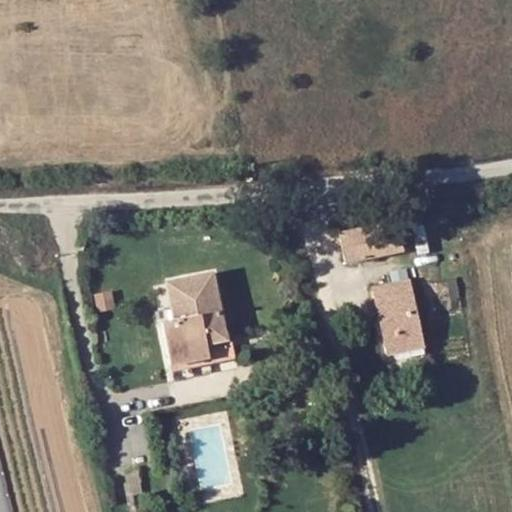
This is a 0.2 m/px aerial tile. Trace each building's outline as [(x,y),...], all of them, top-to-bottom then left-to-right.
[(403,251),(397,220),(339,232),(346,263),(403,251)] [(182,280),(201,360),(210,359),(206,338),(226,334),(214,274),(182,280)] [(201,360),(182,280),(168,282),(175,320),(163,322),(172,366),(201,360)] [(386,353),(423,346),(410,280),(372,288),(379,318),(386,353)] [(226,334),(206,338),(210,359),(231,354),(226,334)] [(18,511),(0,438),(0,511),(18,511)]
